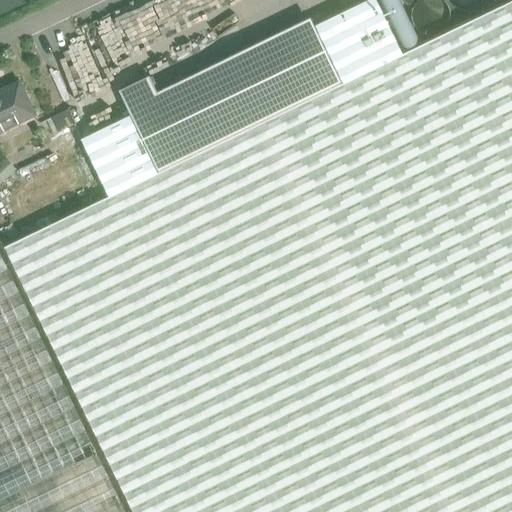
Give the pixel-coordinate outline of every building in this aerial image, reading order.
[(109,196),(2,248),(56,361),(129,511),(511,511),(511,0),(479,17),(402,54),(375,0),(368,0),(315,26),(343,82),(159,172),(131,116),(81,139),(85,147),(109,196)] [(499,0),(473,0),(476,5),(473,7),(476,14),(502,5),(499,0)] [(148,77),(119,91),(131,116),(159,172),(343,82),(315,26),(311,18),(156,93),(148,77)] [(20,82),(0,91),(0,132),(23,122),(21,119),(35,112),(20,82)] [(1,159),(0,160),(0,179),(3,183),(14,172),(1,159)] [(0,511),(126,511),(55,369),(0,255),(0,511)]
